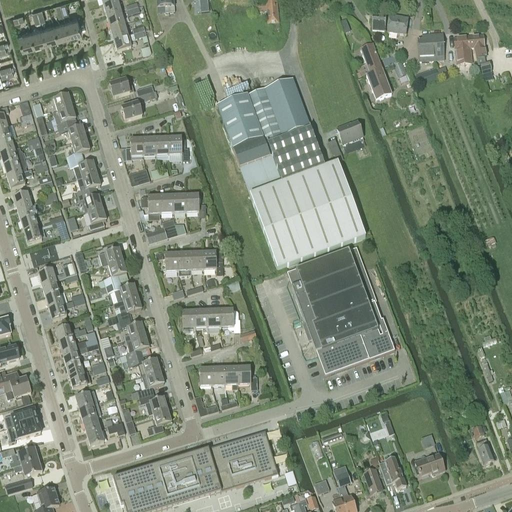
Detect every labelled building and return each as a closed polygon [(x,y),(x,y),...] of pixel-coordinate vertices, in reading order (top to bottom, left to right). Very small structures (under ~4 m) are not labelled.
[(175,15),(173,0),(155,0),(157,10),(165,9),(165,16),(175,15)] [(207,0),(199,0),(201,15),(209,14),(207,0)] [(266,4),(254,5),(255,21),(270,20),(271,36),(279,35),(276,1),(265,2),(266,4)] [(106,18),(120,14),(117,2),(103,7),(106,18)] [(63,17),(68,15),(65,3),(60,5),(63,17)] [(35,25),(40,24),(37,12),(32,14),(35,25)] [(109,30),(124,26),(120,14),(106,18),(109,30)] [(15,25),(24,22),(22,16),(13,19),(15,25)] [(385,34),(386,17),(372,17),(371,33),(385,34)] [(405,37),(408,21),(390,18),(387,35),(405,37)] [(69,37),(81,33),(77,19),(65,22),(69,37)] [(57,40),(69,37),(65,22),(53,26),(57,40)] [(46,44),(57,40),(53,26),(42,29),(46,44)] [(109,30),(113,43),(128,39),(124,26),(109,30)] [(34,47),(46,44),(42,29),(30,33),(34,47)] [(22,51),(34,47),(30,33),(18,36),(22,51)] [(144,34),(133,37),(128,39),(113,43),(117,55),(131,51),(129,44),(135,42),(146,39),(144,34)] [(432,38),(433,59),(444,59),(443,37),(432,38)] [(418,60),(433,59),(432,38),(422,38),(422,41),(417,41),(418,60)] [(483,38),(467,39),(469,51),(471,54),(470,51),(473,50),(476,60),(478,67),(479,67),(482,76),(491,73),(489,64),(485,65),(484,59),(486,59),(485,54),(483,38)] [(472,67),(471,54),(469,51),(467,39),(454,41),(455,51),(456,68),(472,67)] [(362,79),(366,78),(381,71),(372,48),(361,52),(366,68),(359,70),(360,75),(362,79)] [(383,63),(385,69),(395,65),(393,60),(383,63)] [(407,77),(401,65),(400,65),(395,67),(392,68),(397,81),(407,77)] [(391,97),(381,71),(366,78),(372,94),(375,103),(391,97)] [(429,84),(439,80),(436,71),(426,75),(429,84)] [(113,101),(133,96),(129,82),(109,88),(113,101)] [(292,82),(216,111),(227,142),(228,141),(239,171),(270,160),(265,146),(266,145),(282,186),(249,198),(277,273),(365,241),(337,166),(324,171),(309,129),(310,129),(292,82)] [(137,100),(153,96),(151,89),(136,94),(137,100)] [(139,106),(155,102),(153,96),(137,100),(139,106)] [(57,115),(71,111),(67,98),(53,102),(57,114),(57,115)] [(39,107),(32,109),(36,121),(39,120),(43,119),(39,107)] [(138,107),(121,111),(125,125),(142,120),(138,107)] [(0,131),(7,130),(3,118),(8,117),(6,111),(0,112),(0,131)] [(61,127),(56,128),(56,129),(54,129),(55,134),(57,134),(58,134),(73,130),(71,124),(75,123),(71,111),(57,115),(57,114),(52,116),(54,121),(59,120),(61,127)] [(21,125),(32,122),(31,117),(19,121),(21,125)] [(343,130),(336,132),(342,147),(350,144),(350,146),(363,141),(357,126),(343,131),(343,130)] [(0,144),(10,141),(7,130),(0,131),(0,144)] [(71,147),(85,143),(81,130),(73,133),(73,130),(58,134),(58,137),(67,135),(71,147)] [(181,152),(181,151),(181,139),(168,140),(169,158),(169,165),(181,164),(181,165),(188,165),(187,152),(181,152)] [(28,149),(39,145),(38,140),(26,144),(28,149)] [(156,159),(169,158),(168,140),(155,141),(156,159)] [(0,157),(19,152),(14,153),(10,141),(0,144),(0,157)] [(131,160),(143,159),(143,141),(130,142),(130,151),(125,151),(125,164),(131,163),(131,160)] [(143,159),(156,159),(155,141),(143,141),(143,159)] [(53,142),(44,145),(46,153),(55,150),(53,142)] [(332,158),(334,157),(340,155),(335,142),(327,145),(332,158)] [(68,167),(83,163),(81,157),(89,155),(85,143),(71,147),(74,159),(66,161),(68,167)] [(39,145),(28,149),(29,154),(41,150),(39,145)] [(0,158),(3,169),(24,163),(21,156),(20,155),(19,152),(0,157),(0,158)] [(343,163),(340,155),(334,157),(337,165),(343,163)] [(48,160),(50,169),(57,168),(55,158),(48,160)] [(7,181),(26,175),(25,172),(26,170),(24,163),(3,169),(7,181)] [(35,172),(46,169),(45,163),(33,167),(35,172)] [(76,183),(96,178),(92,166),(84,168),(83,163),(68,167),(69,173),(73,172),(76,183)] [(48,173),(46,169),(35,172),(36,177),(48,173)] [(160,181),(159,177),(158,172),(150,174),(153,184),(160,181)] [(26,175),(7,181),(10,193),(25,188),(23,182),(32,179),(30,174),(26,175)] [(40,188),(51,185),(49,178),(38,182),(40,188)] [(76,183),(80,195),(76,196),(77,200),(92,195),(91,192),(99,190),(96,178),(76,183)] [(148,178),(137,182),(139,188),(150,185),(148,178)] [(53,190),(51,185),(40,188),(42,193),(53,190)] [(45,204),(56,200),(54,195),(43,198),(45,204)] [(87,216),(101,212),(98,200),(94,201),(92,195),(77,200),(79,206),(84,204),(87,216)] [(16,212),(30,208),(27,196),(12,200),(16,212)] [(185,198),(186,216),(199,215),(199,221),(205,221),(205,208),(199,209),(198,197),(185,198)] [(161,217),(174,216),(173,198),(160,199),(161,217)] [(174,216),(186,216),(185,198),(173,198),(174,216)] [(148,218),(161,217),(160,199),(147,199),(147,200),(147,201),(147,209),(148,210),(148,218)] [(68,202),(61,204),(63,210),(70,208),(68,202)] [(20,224),(34,220),(30,208),(16,212),(20,224)] [(101,212),(87,216),(91,227),(88,228),(89,234),(104,229),(102,225),(105,224),(101,212)] [(52,227),(63,224),(61,219),(50,222),(51,224),(52,227)] [(23,236),(38,232),(34,220),(20,224),(23,236)] [(70,234),(77,232),(73,220),(67,222),(70,234)] [(183,227),(176,227),(174,228),(178,238),(185,236),(183,227)] [(178,238),(174,228),(166,230),(170,241),(178,238)] [(156,245),(167,242),(164,231),(153,234),(156,245)] [(27,248),(41,243),(38,232),(23,236),(27,248)] [(496,246),(493,239),(485,243),(487,249),(496,246)] [(99,259),(102,270),(108,269),(123,265),(119,253),(118,253),(117,253),(115,247),(107,250),(109,256),(99,259)] [(325,379),(394,354),(382,322),(381,323),(374,305),(376,305),(356,251),(287,276),(306,330),(304,331),(309,344),(311,343),(325,379)] [(191,273),(203,273),(202,254),(190,255),(191,277),(191,273)] [(202,254),(203,273),(216,272),(217,278),(223,278),(222,265),(216,265),(216,254),(202,254)] [(187,277),(191,277),(190,255),(178,256),(178,274),(179,279),(187,278),(187,277)] [(165,274),(178,274),(178,256),(164,256),(165,274)] [(80,277),(87,275),(83,263),(77,265),(80,277)] [(108,269),(112,281),(103,283),(105,290),(120,286),(119,279),(126,277),(123,265),(108,269)] [(56,285),(65,282),(76,278),(73,267),(62,270),(64,277),(54,280),(52,273),(38,277),(41,289),(56,284),(56,285)] [(41,289),(45,300),(59,296),(56,285),(56,284),(41,289)] [(228,295),(240,291),(237,284),(226,288),(227,292),(228,295)] [(122,292),(120,286),(105,290),(107,297),(114,295),(118,307),(137,301),(134,289),(122,292)] [(174,303),(184,300),(182,293),(172,296),(174,303)] [(48,312),(63,308),(59,296),(45,300),(48,312)] [(84,301),(72,305),(63,308),(48,312),(52,324),(66,320),(64,313),(74,310),(74,309),(85,306),(84,301)] [(129,316),(141,313),(137,301),(118,307),(112,308),(114,314),(119,312),(121,319),(108,323),(110,329),(112,328),(131,323),(129,316)] [(232,311),(220,312),(221,330),(227,330),(227,332),(229,334),(233,333),(234,336),(240,336),(239,323),(238,323),(238,317),(237,315),(236,314),(234,313),(233,313),(232,311)] [(208,331),(221,330),(220,312),(207,313),(208,331)] [(182,332),(195,332),(194,313),(181,314),(182,332)] [(195,332),(208,331),(207,313),(194,313),(195,332)] [(0,339),(11,337),(9,329),(10,329),(7,321),(0,323),(0,339)] [(90,322),(84,324),(87,334),(93,332),(90,322)] [(125,345),(135,342),(145,339),(141,327),(133,329),(131,323),(112,329),(113,330),(116,333),(118,333),(118,334),(127,331),(129,338),(124,339),(125,345)] [(58,346),(73,341),(69,329),(55,333),(58,346)] [(239,338),(241,344),(256,340),(254,333),(239,338)] [(108,339),(100,341),(105,360),(113,358),(108,339)] [(145,339),(135,342),(125,345),(129,357),(119,360),(121,366),(127,364),(128,365),(143,360),(141,354),(148,351),(145,339)] [(483,349),(497,344),(495,340),(491,342),(485,344),(482,345),(483,349)] [(73,341),(58,346),(62,358),(97,347),(96,341),(85,345),(84,344),(75,347),(73,341)] [(0,366),(19,362),(18,359),(20,359),(18,352),(16,352),(16,350),(11,351),(10,347),(0,349),(0,366)] [(62,358),(66,369),(80,365),(78,358),(88,356),(87,354),(99,351),(97,347),(62,358)] [(191,360),(201,357),(199,351),(189,354),(191,360)] [(137,369),(141,381),(159,375),(156,363),(144,367),(143,360),(128,365),(129,371),(137,369)] [(69,381),(87,376),(83,377),(80,365),(66,369),(69,381)] [(91,369),(93,374),(104,371),(103,365),(91,369)] [(488,384),(493,382),(488,367),(483,369),(488,384)] [(237,369),(224,370),(225,388),(232,388),(232,393),(238,393),(237,388),(237,369)] [(250,369),(237,369),(237,388),(250,387),(251,393),(257,393),(256,380),(250,380),(250,369)] [(212,389),(225,388),(224,370),(211,371),(212,389)] [(199,389),(212,389),(211,371),(198,371),(199,389)] [(7,403),(14,401),(14,402),(21,400),(28,398),(30,397),(25,381),(19,383),(16,376),(6,379),(5,375),(0,375),(0,392),(3,391),(4,396),(5,396),(7,403)] [(139,402),(153,397),(151,391),(163,387),(159,375),(141,381),(145,393),(137,395),(139,402)] [(87,376),(69,381),(73,393),(87,388),(90,386),(87,376)] [(107,379),(96,382),(98,389),(109,386),(107,379)] [(511,404),(511,401),(509,392),(500,395),(504,407),(511,404)] [(153,417),(153,418),(167,414),(163,401),(155,404),(153,397),(139,402),(141,409),(145,407),(149,419),(153,417)] [(23,408),(31,406),(28,398),(21,400),(23,408)] [(79,413),(93,409),(93,408),(90,398),(75,403),(79,413)] [(200,400),(194,401),(197,410),(203,409),(200,400)] [(79,413),(82,425),(96,421),(96,420),(101,419),(97,407),(93,408),(93,409),(79,413)] [(115,408),(107,410),(108,416),(117,413),(115,408)] [(208,418),(218,414),(216,408),(206,411),(208,418)] [(2,420),(6,432),(38,423),(35,415),(34,415),(33,411),(2,420)] [(152,431),(147,432),(149,439),(163,434),(161,429),(171,426),(167,414),(153,418),(156,429),(152,431)] [(387,417),(381,419),(383,425),(389,423),(387,417)] [(86,438),(100,434),(96,421),(82,425),(86,438)] [(506,428),(503,422),(496,425),(498,430),(506,428)] [(40,432),(38,423),(6,432),(9,445),(6,446),(7,449),(14,447),(14,444),(40,437),(39,432),(40,432)] [(129,439),(136,436),(132,424),(125,426),(129,439)] [(121,427),(107,431),(109,437),(117,435),(118,439),(125,437),(121,427)] [(476,441),(484,438),(483,435),(481,430),(480,429),(472,432),(476,441)] [(341,435),(339,432),(332,434),(333,437),(322,442),(323,446),(342,439),(341,435)] [(100,434),(86,438),(90,450),(104,446),(100,434)] [(278,478),(265,435),(258,437),(241,442),(189,458),(188,458),(116,480),(112,481),(121,509),(123,508),(124,511),(164,511),(172,510),(173,510),(209,499),(271,480),(278,478)] [(434,448),(431,438),(425,440),(429,450),(434,448)] [(316,461),(324,458),(317,442),(309,446),(316,461)] [(486,442),(475,446),(477,452),(478,452),(483,468),(494,464),(488,449),(488,448),(486,442)] [(2,462),(15,458),(13,452),(0,456),(1,458),(2,462)] [(18,463),(13,465),(15,470),(20,469),(38,464),(34,452),(16,457),(18,463)] [(439,457),(415,465),(420,480),(432,476),(432,479),(445,474),(439,457)] [(370,462),(373,471),(379,469),(376,460),(370,462)] [(396,461),(379,466),(386,486),(391,484),(392,487),(394,486),(397,493),(406,489),(400,472),(396,461)] [(20,469),(15,470),(13,471),(15,476),(22,474),(24,481),(42,476),(38,464),(20,469)] [(371,498),(382,494),(375,473),(363,477),(371,498)] [(292,474),(284,476),(288,488),(296,486),(292,474)] [(339,490),(351,486),(347,476),(336,480),(339,490)] [(7,498),(33,490),(30,481),(4,489),(7,498)] [(318,498),(329,494),(325,484),(314,488),(318,498)] [(48,511),(59,509),(53,492),(36,497),(41,511),(48,511)] [(339,497),(344,511),(354,511),(350,499),(348,500),(346,494),(339,497)] [(334,511),(344,511),(339,497),(333,499),(335,504),(332,505),(334,511)] [(294,504),(292,499),(281,502),(283,508),(294,504)] [(311,511),(317,510),(314,501),(307,503),(310,511),(311,511)] [(300,505),(297,506),(299,511),(304,511),(303,509),(307,508),(305,503),(300,505)]
